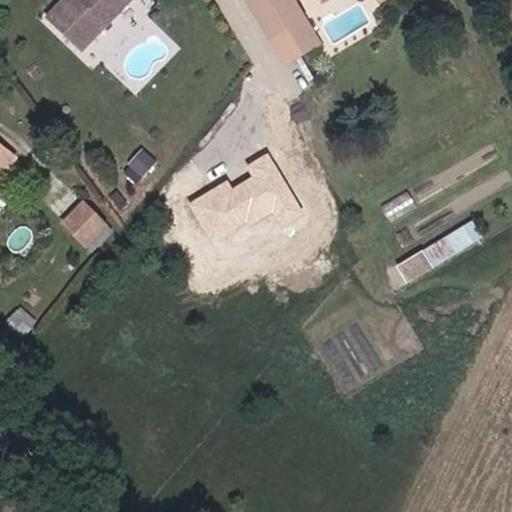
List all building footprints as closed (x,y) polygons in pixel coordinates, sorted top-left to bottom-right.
[(80,52),(131,0),(65,0),(47,19),(80,52)] [(319,44),(292,0),(378,0),(380,2),(382,0),(247,0),(286,64),(319,44)] [(0,178),(15,159),(0,148),(0,178)] [(86,247),(106,226),(84,205),(64,225),(86,247)] [(408,283),(460,254),(451,237),(398,267),(408,283)]
